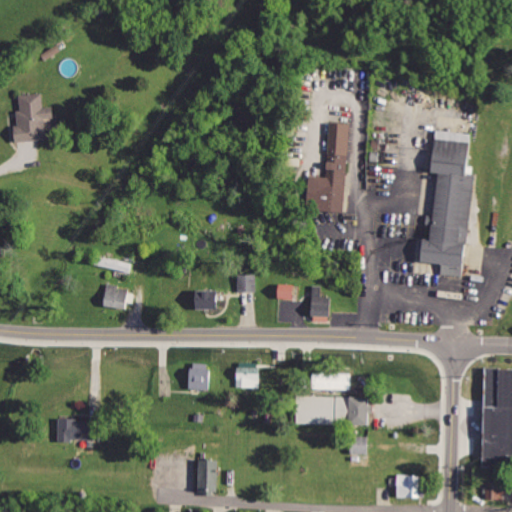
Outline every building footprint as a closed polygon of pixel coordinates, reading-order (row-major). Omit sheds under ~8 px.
[(23,94),(24,113),(16,114),(19,142),(49,139),(47,125),(60,124),(58,108),(46,109),(44,92),(23,94)] [(433,130),(421,259),(465,263),(477,134),(433,130)] [(310,175),(307,202),(322,203),(321,214),(347,217),(354,152),(331,150),(329,176),(310,175)] [(97,252),(94,266),(128,272),(130,259),(97,252)] [(238,274),(238,293),(257,293),(257,274),(238,274)] [(277,281),(278,301),(296,301),(296,281),(277,281)] [(108,283),(104,308),(127,311),(131,287),(108,283)] [(311,284),(310,318),(335,319),(336,297),(325,296),(326,285),(311,284)] [(193,289),(194,310),(223,309),(222,288),(193,289)] [(190,360),(189,392),(212,392),(213,360),(190,360)] [(236,363),(236,388),(261,388),(261,363),(236,363)] [(316,370),(316,389),(353,390),(353,371),(316,370)] [(511,371),(494,371),(488,470),(511,471),(511,371)] [(297,394),(296,424),(369,427),(370,396),(297,394)] [(61,419),(61,445),(100,445),(101,419),(61,419)] [(350,437),(350,457),(370,457),(370,437),(350,437)] [(203,457),(202,492),(221,492),(222,457),(203,457)] [(399,469),(399,496),(424,497),(425,470),(399,469)] [(486,498),(507,498),(507,480),(487,479),(486,498)]
